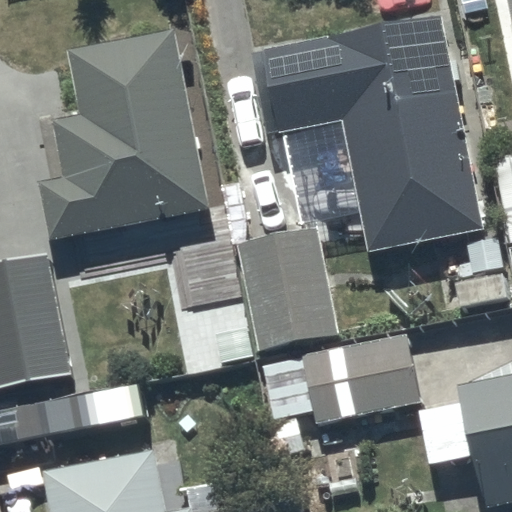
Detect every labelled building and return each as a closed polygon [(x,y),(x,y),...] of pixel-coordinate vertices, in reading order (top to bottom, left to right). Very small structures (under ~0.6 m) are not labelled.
[(345,132),(372,263),(487,240),(443,25),(269,61),(286,144),(345,132)] [(43,189),(56,250),(220,216),(183,37),(73,60),(86,125),(58,131),(69,184),(43,189)] [(511,161),(494,165),(511,250),(511,161)] [(324,237),(243,252),(263,361),(346,342),(324,237)] [(0,389),(73,374),(53,284),(0,295),(0,389)] [(264,373),(275,427),(314,420),(317,434),(426,411),(412,343),(264,373)] [(476,467),(485,511),(511,511),(511,399),(464,409),(465,412),(420,421),(431,476),(476,467)] [(172,511),(162,460),(52,482),(58,511),(172,511)]
